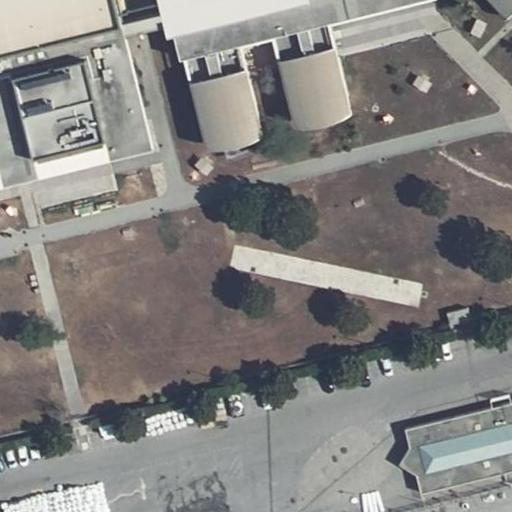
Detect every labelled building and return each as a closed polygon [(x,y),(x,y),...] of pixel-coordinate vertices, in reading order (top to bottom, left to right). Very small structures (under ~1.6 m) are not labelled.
[(0,0),(0,47),(130,15),(126,0),(0,0)] [(511,0),(159,0),(167,31),(189,25),(193,39),(171,45),(198,150),(253,136),(235,61),(228,33),(262,24),(268,52),(287,127),(342,111),(324,38),(316,4),(333,0),(478,0),(496,18),(511,1),(511,0)] [(333,0),(316,4),(324,38),(428,11),(424,0),(333,0)] [(228,33),(235,61),(268,52),(262,24),(228,33)] [(0,195),(160,156),(131,29),(0,59),(0,195)] [(439,305),(443,319),(466,313),(462,299),(439,305)] [(466,313),(443,319),(444,321),(467,316),(466,313)] [(511,399),(401,427),(405,444),(412,473),(417,490),(511,466),(511,399)] [(412,473),(405,444),(395,462),(412,473)]
